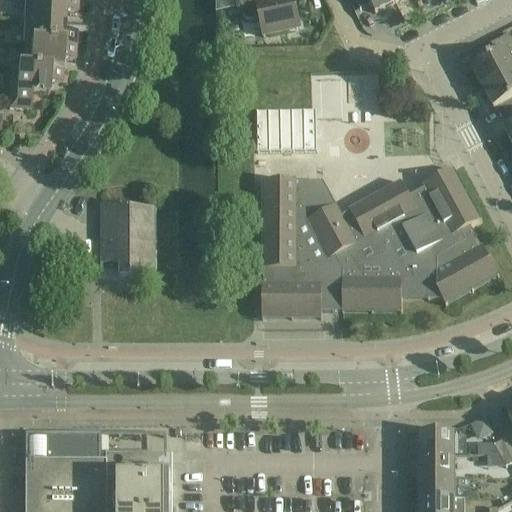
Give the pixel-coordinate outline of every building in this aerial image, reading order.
[(78,1),(65,0),(25,0),(25,22),(65,24),(65,14),(77,15),(78,1)] [(258,21),(262,39),(300,31),(293,0),(280,0),(271,2),(270,0),(238,0),(243,20),(248,23),(258,21)] [(394,5),(391,0),(353,0),(360,12),(370,7),(375,16),(394,5)] [(65,24),(25,22),(23,47),(75,49),(76,34),(64,34),(65,24)] [(483,91),(495,84),(511,75),(511,62),(510,58),(511,56),(511,43),(509,37),(474,55),(480,66),(472,70),(483,91)] [(23,47),(22,69),(22,71),(62,73),(63,62),(75,63),(75,49),(23,47)] [(22,71),(22,69),(10,69),(8,111),(30,112),(31,95),(49,96),(49,86),(62,87),(62,73),(22,71)] [(511,75),(495,84),(483,91),(494,112),(502,108),(507,118),(511,114),(511,75)] [(312,115),(257,116),(257,155),(316,154),(315,115),(312,115)] [(262,287),(262,322),(321,322),(321,315),(342,315),(342,316),(343,316),(402,316),(402,303),(442,303),(445,309),(499,280),(482,249),(481,250),(470,231),(482,224),(453,172),(450,174),(422,189),(426,197),(411,205),(400,185),(348,213),(349,215),(342,219),(337,209),(336,209),(323,185),(297,185),(297,184),(262,184),(262,272),(263,272),(263,287),(262,287)] [(100,207),(100,267),(119,267),(119,281),(155,281),(155,212),(121,212),(121,207),(100,207)] [(486,421),(470,428),(474,437),(484,441),(493,436),(486,421)] [(455,456),(455,437),(419,437),(419,459),(455,460),(455,458),(483,458),(483,449),(470,449),(470,456),(455,456)] [(165,511),(166,507),(166,456),(164,456),(164,457),(162,457),(162,458),(141,458),(141,457),(138,457),(138,458),(121,458),(121,457),(118,457),(118,458),(109,458),(109,457),(106,457),(106,458),(101,458),(101,438),(53,438),(53,439),(26,439),(26,464),(25,511),(165,511)] [(494,448),(496,452),(488,452),(488,458),(499,458),(500,459),(507,455),(502,444),(494,448)] [(511,463),(507,455),(500,459),(506,470),(511,466),(511,463)] [(419,481),(455,481),(455,460),(419,459),(419,481)] [(455,481),(419,481),(419,503),(455,503),(455,502),(455,481)] [(418,511),(464,511),(464,502),(455,502),(455,503),(419,503),(418,511)]
